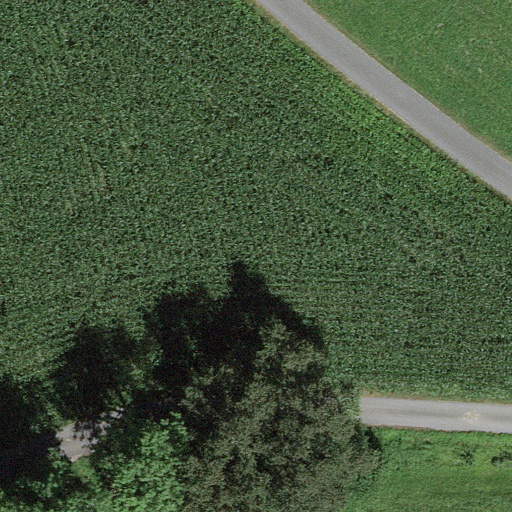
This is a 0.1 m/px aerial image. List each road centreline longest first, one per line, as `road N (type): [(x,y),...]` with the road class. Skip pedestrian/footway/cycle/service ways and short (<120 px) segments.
road 1 (track): [(511,440),(87,437),(0,469)]
road 2 (track): [(260,0),(511,192)]
